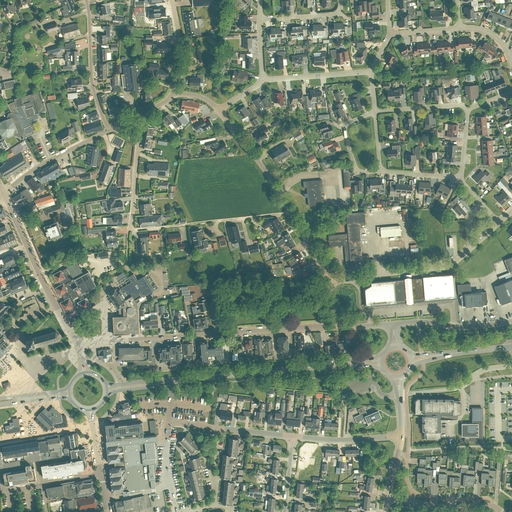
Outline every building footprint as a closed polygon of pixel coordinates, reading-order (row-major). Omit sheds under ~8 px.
[(238,0),(246,7),(251,11),(250,5),(251,3),(252,1),(251,1),(251,0),(238,0)] [(294,5),(294,3),(293,0),(282,0),(283,1),(282,1),(283,10),(290,10),(290,5),(294,5)] [(362,11),(367,10),(366,2),(366,1),(360,1),(360,5),(355,5),(356,15),(362,15),(362,11)] [(16,11),(13,4),(10,5),(8,2),(2,5),(6,14),(10,12),(11,14),(16,11)] [(62,11),(64,17),(75,13),(73,10),(77,9),(74,2),(63,7),(64,10),(62,11)] [(376,13),(376,5),(373,5),(373,2),(366,2),(367,10),(367,12),(372,11),(372,17),(378,17),(378,13),(376,13)] [(101,6),(98,7),(99,15),(103,15),(106,15),(106,14),(111,13),(111,11),(111,9),(110,9),(110,7),(110,3),(101,4),(101,6)] [(407,9),(408,12),(414,11),(413,8),(412,8),(412,6),(409,6),(409,3),(406,3),(400,3),(400,4),(400,9),(407,9)] [(464,14),(467,13),(474,13),(473,9),(476,9),(476,7),(478,7),(477,3),(471,4),(472,7),(464,8),(464,14)] [(145,16),(144,7),(134,8),(134,16),(145,16)] [(165,8),(149,9),(149,10),(149,18),(155,18),(155,17),(160,17),(160,16),(166,16),(165,8)] [(443,10),(435,11),(435,9),(430,9),(431,13),(430,13),(430,17),(431,17),(431,20),(439,19),(439,21),(446,20),(445,17),(443,17),(443,10)] [(400,15),(401,21),(408,21),(410,21),(410,17),(413,17),(413,15),(414,15),(414,11),(408,12),(408,15),(400,15)] [(493,21),(496,14),(489,11),(486,20),(490,21),(491,20),(493,21)] [(193,12),(183,13),(184,23),(186,23),(188,36),(200,34),(199,27),(198,19),(194,20),(193,12)] [(467,13),(467,19),(475,18),(475,22),(480,22),(479,15),(476,16),(476,12),(474,13),(467,13)] [(499,25),(503,17),(496,14),(493,21),(496,22),(495,23),(499,25)] [(241,16),(241,21),(240,21),(239,29),(251,29),(251,22),(247,21),(248,16),(241,16)] [(506,27),(509,19),(503,17),(499,25),(503,27),(504,26),(506,27)] [(164,29),(164,36),(172,35),(170,21),(163,22),(163,29),(164,29)] [(408,27),(408,30),(411,30),(411,24),(408,24),(408,21),(401,21),(398,21),(399,27),(408,27)] [(62,32),(64,39),(75,36),(75,35),(80,34),(77,24),(74,25),(73,24),(61,28),(61,26),(58,27),(56,23),(45,26),(47,32),(57,29),(58,31),(60,33),(62,32)] [(330,36),(334,36),(334,35),(335,35),(335,36),(339,35),(339,33),(338,23),(334,23),(334,27),(329,27),(330,36)] [(338,23),(339,33),(344,33),(344,35),(349,35),(348,26),(343,26),(343,23),(338,23)] [(370,34),(370,38),(374,38),(374,34),(380,33),(379,25),(372,26),(372,23),(365,23),(365,30),(369,30),(369,34),(370,34)] [(324,37),(328,36),(327,28),(322,28),(322,24),(317,25),(318,35),(318,37),(323,37),(322,36),(323,36),(324,37)] [(308,29),(309,35),(318,35),(317,25),(313,25),(313,29),(308,29)] [(106,35),(99,35),(99,43),(107,43),(107,40),(111,40),(111,26),(103,26),(103,30),(106,30),(106,35)] [(297,39),(297,36),(296,26),(292,26),(292,30),(287,31),(288,37),(292,37),(292,39),(297,39)] [(296,26),(297,36),(306,36),(306,29),(302,30),(301,26),(296,26)] [(276,28),(276,38),(286,37),(285,31),(281,31),(280,27),(276,28)] [(266,32),(267,39),(276,38),(276,28),(271,28),(271,32),(266,32)] [(248,38),(248,35),(242,35),(242,38),(243,38),(243,48),(251,48),(251,41),(252,41),(252,38),(248,38)] [(455,43),(455,49),(459,49),(459,47),(465,47),(464,38),(460,38),(458,40),(458,43),(455,43)] [(472,48),(475,48),(475,41),(472,42),(471,39),(469,38),(464,38),(465,47),(465,48),(469,48),(469,46),(472,46),(472,48)] [(448,41),(443,42),(444,50),(450,50),(450,52),(454,51),(453,45),(450,45),(450,43),(448,41)] [(434,53),(437,53),(440,53),(444,52),(444,50),(443,42),(438,42),(436,44),(436,46),(433,47),(434,53)] [(486,53),(486,52),(491,45),(487,42),(484,43),(483,45),(480,43),(477,49),(480,51),(480,50),(486,53)] [(170,52),(171,44),(166,44),(163,44),(163,43),(156,43),(156,48),(154,48),(154,52),(167,53),(167,51),(170,52)] [(367,47),(365,47),(365,43),(357,43),(357,50),(359,50),(359,55),(357,58),(360,61),(362,61),(366,57),(366,56),(365,55),(365,52),(367,51),(367,47)] [(414,48),(414,54),(418,54),(417,52),(424,52),(423,43),(418,43),(417,45),(417,48),(414,48)] [(423,43),(424,52),(430,51),(430,53),(434,53),(433,47),(430,47),(430,44),(428,43),(423,43)] [(53,48),(50,49),(49,48),(46,48),(48,54),(61,50),(59,45),(53,47),(53,48)] [(410,56),(410,57),(414,57),(414,50),(412,50),(410,46),(407,48),(406,45),(403,45),(399,47),(403,56),(407,55),(407,56),(410,56)] [(495,52),(496,50),(495,47),(491,45),(486,52),(486,53),(484,57),(487,58),(488,58),(489,56),(491,57),(494,59),(497,53),(495,52)] [(204,57),(201,48),(194,50),(197,59),(198,59),(199,63),(203,62),(202,58),(204,57)] [(108,49),(99,49),(99,60),(107,60),(107,53),(108,53),(108,49)] [(349,60),(348,51),(340,51),(341,53),(336,53),(336,50),(331,51),(332,58),(336,58),(337,64),(344,63),(344,61),(349,60)] [(272,62),(274,62),(275,69),(283,68),(283,59),(285,59),(285,51),(277,52),(277,57),(274,57),(274,58),(271,58),(272,62)] [(321,52),(322,56),(314,56),(314,65),(321,65),(324,65),(324,59),(327,59),(327,52),(321,52)] [(387,53),(385,58),(386,60),(388,61),(386,64),(392,67),(394,64),(392,63),(395,57),(387,53)] [(243,67),(246,67),(246,68),(249,68),(249,69),(250,69),(251,68),(252,68),(252,58),(247,57),(247,54),(240,54),(240,57),(242,58),(242,61),(242,67),(243,67)] [(307,58),(307,54),(297,55),(297,56),(292,56),(292,63),(294,63),(295,67),(299,67),(299,66),(303,65),(302,58),(307,58)] [(63,67),(63,70),(72,70),(72,66),(72,64),(79,64),(78,58),(71,58),(65,58),(65,61),(67,61),(67,67),(63,67)] [(126,92),(140,90),(143,90),(139,63),(123,65),(124,74),(123,74),(123,75),(121,75),(123,88),(125,87),(126,92)] [(159,65),(150,63),(149,69),(157,70),(156,78),(161,78),(161,77),(167,78),(169,71),(159,69),(159,65)] [(247,80),(248,74),(242,72),(241,73),(234,71),(231,80),(236,82),(236,81),(242,82),(243,79),(247,80)] [(197,74),(197,77),(190,77),(189,85),(200,86),(200,82),(203,82),(203,74),(196,74),(197,74)] [(496,76),(501,88),(506,86),(503,78),(500,79),(499,75),(496,76)] [(493,82),(496,90),(501,88),(496,76),(494,77),(495,81),(493,82)] [(67,84),(68,90),(78,89),(78,86),(82,85),(81,78),(71,79),(71,84),(67,84)] [(486,80),(491,92),(496,90),(493,82),(490,83),(489,79),(486,80)] [(483,86),(486,94),(491,92),(486,80),(484,81),(485,85),(483,86)] [(4,82),(5,89),(12,88),(11,81),(4,82)] [(388,99),(394,99),(393,92),(393,89),(389,90),(389,84),(383,85),(383,88),(385,88),(386,90),(387,90),(388,99)] [(466,87),(467,97),(474,97),(474,94),(478,93),(477,85),(473,86),(473,87),(466,87)] [(394,99),(394,101),(400,101),(399,96),(402,94),(405,93),(405,87),(401,88),(401,89),(393,89),(393,92),(394,99)] [(431,90),(432,100),(438,99),(438,95),(442,94),(441,87),(435,87),(435,89),(431,90)] [(452,89),(448,90),(448,94),(449,94),(449,98),(450,98),(457,97),(457,94),(460,94),(459,87),(456,88),(452,89)] [(415,100),(415,101),(421,101),(421,94),(424,94),(423,88),(418,88),(418,91),(414,92),(414,95),(412,95),(411,96),(411,100),(412,100),(415,100)] [(143,90),(140,90),(140,92),(137,92),(138,97),(141,96),(142,101),(143,101),(143,102),(145,102),(146,101),(150,100),(149,91),(144,92),(143,90)] [(310,98),(307,99),(307,108),(311,107),(311,103),(313,102),(313,99),(316,99),(316,92),(316,90),(310,90),(310,98)] [(40,118),(38,113),(46,111),(44,102),(42,103),(41,100),(43,99),(40,91),(20,97),(14,99),(15,101),(8,104),(7,103),(11,111),(11,112),(8,113),(6,119),(1,122),(0,122),(0,133),(1,134),(2,138),(0,139),(0,152),(5,149),(3,146),(6,144),(4,140),(4,139),(13,135),(19,137),(22,136),(23,138),(22,138),(22,139),(39,131),(36,132),(32,122),(40,118)] [(288,103),(289,111),(292,111),(292,107),(294,107),(294,104),(297,103),(296,91),(296,94),(291,94),(292,103),(288,103)] [(296,91),(297,103),(298,103),(297,101),(301,101),(301,103),(303,103),(304,108),(307,108),(307,99),(303,99),(302,91),(296,91)] [(322,92),(316,92),(316,99),(316,102),(320,101),(320,104),(323,104),(323,107),(326,106),(325,99),(322,100),(322,92)] [(280,102),(280,106),(287,105),(286,99),(282,99),(282,93),(272,94),(273,98),(273,103),(280,102)] [(350,101),(355,110),(362,107),(359,101),(362,99),(359,93),(353,96),(354,99),(350,101)] [(81,98),(76,99),(79,109),(86,107),(86,106),(90,105),(88,97),(81,99),(81,98)] [(264,106),(265,108),(270,104),(266,97),(261,100),(259,97),(254,100),(259,109),(264,106)] [(187,111),(190,112),(192,101),(188,100),(188,101),(182,100),(181,109),(185,109),(184,111),(187,111)] [(190,112),(198,113),(200,103),(194,102),(194,101),(192,101),(190,112)] [(342,108),(343,108),(341,103),(335,105),(337,109),(334,110),(337,118),(345,115),(342,108)] [(109,111),(111,118),(120,115),(117,106),(109,108),(109,111)] [(239,115),(242,119),(247,115),(250,119),(255,116),(251,110),(248,111),(245,106),(236,111),(239,115)] [(97,111),(86,115),(88,123),(92,122),(100,119),(97,111)] [(176,128),(181,124),(177,118),(174,120),(169,114),(163,118),(164,118),(162,120),(165,123),(166,122),(168,125),(171,123),(176,128)] [(184,114),(179,118),(184,125),(189,121),(184,114)] [(424,126),(427,128),(429,128),(430,127),(436,126),(435,118),(432,118),(432,114),(425,114),(425,121),(424,123),(424,126)] [(270,121),(273,128),(282,123),(278,116),(270,121)] [(412,129),(412,134),(417,134),(416,126),(413,126),(412,118),(404,119),(405,130),(412,129)] [(103,129),(100,120),(83,126),(86,134),(94,131),(94,132),(103,129)] [(192,125),(195,131),(202,127),(204,131),(213,126),(209,120),(203,124),(201,120),(192,125)] [(395,131),(394,120),(387,120),(388,132),(395,131)] [(72,123),(73,127),(69,129),(69,128),(58,135),(60,138),(58,139),(62,144),(74,137),(71,133),(75,131),(75,132),(80,130),(77,121),(72,123)] [(319,125),(321,132),(324,131),(325,135),(326,135),(326,137),(322,138),(327,137),(327,138),(327,139),(332,137),(331,137),(331,136),(333,135),(331,135),(331,133),(333,133),(331,126),(328,127),(326,123),(319,125)] [(255,135),(258,142),(268,137),(265,132),(268,131),(265,125),(259,129),(261,132),(255,135)] [(145,127),(144,135),(150,136),(152,137),(154,128),(145,127)] [(293,133),(297,140),(303,136),(299,129),(293,133)] [(142,148),(149,149),(151,141),(149,141),(150,136),(144,135),(142,148)] [(212,146),(216,154),(227,148),(224,142),(219,144),(217,139),(206,142),(206,145),(211,144),(212,146)] [(321,150),(329,148),(330,152),(339,150),(336,142),(331,144),(330,141),(319,144),(321,150)] [(447,153),(456,153),(457,145),(452,145),(452,142),(444,141),(443,146),(448,146),(447,153)] [(387,151),(387,157),(397,156),(397,153),(400,152),(399,143),(392,144),(392,147),(393,147),(393,150),(387,151)] [(272,151),(274,155),(275,154),(276,156),(273,158),(276,163),(291,155),(288,150),(286,151),(285,149),(283,145),(272,151)] [(87,165),(96,166),(100,148),(88,146),(87,154),(89,154),(87,165)] [(4,154),(7,159),(14,154),(11,149),(4,154)] [(112,160),(118,162),(122,151),(117,149),(112,160)] [(405,159),(406,164),(415,164),(415,158),(420,157),(420,150),(412,150),(412,155),(406,155),(406,159),(405,159)] [(0,167),(0,171),(5,179),(13,174),(14,175),(30,166),(21,152),(5,161),(6,162),(3,164),(4,165),(0,167)] [(438,152),(429,152),(429,161),(435,161),(435,159),(439,159),(438,152)] [(442,163),(450,164),(450,161),(456,162),(456,153),(447,153),(447,159),(442,158),(442,163)] [(37,173),(36,173),(41,182),(47,179),(48,182),(64,173),(57,161),(42,170),(37,173)] [(99,181),(107,184),(111,175),(112,175),(115,166),(104,162),(100,171),(102,172),(99,181)] [(148,164),(147,173),(153,174),(153,175),(157,175),(157,176),(168,177),(169,164),(154,163),(154,165),(148,164)] [(119,185),(128,186),(129,179),(130,180),(131,169),(119,168),(118,174),(119,174),(119,185)] [(477,175),(484,181),(486,179),(488,180),(492,176),(486,170),(484,173),(481,170),(477,175)] [(482,184),(484,181),(477,175),(473,179),(482,187),(483,185),(482,184)] [(38,184),(33,177),(26,182),(33,192),(39,187),(41,191),(45,188),(40,182),(38,184)] [(372,189),(376,189),(375,179),(373,179),(369,180),(370,186),(367,186),(367,192),(372,192),(372,189)] [(379,188),(379,193),(385,192),(384,185),(381,185),(381,179),(377,179),(375,179),(376,189),(379,188)] [(500,181),(506,187),(509,185),(503,179),(500,181)] [(308,197),(308,206),(324,204),(323,198),(322,198),(321,187),(322,186),(322,180),(303,181),(304,188),(307,188),(307,193),(304,193),(305,197),(308,197)] [(351,186),(351,193),(359,192),(359,190),(363,190),(363,187),(362,180),(355,180),(355,186),(351,186)] [(405,185),(404,194),(412,194),(413,180),(410,180),(409,185),(405,185)] [(389,195),(395,195),(395,193),(397,193),(398,184),(396,184),(396,185),(394,185),(394,181),(390,181),(390,186),(389,195)] [(441,195),(446,186),(440,184),(435,194),(438,195),(438,194),(441,195)] [(443,198),(446,199),(451,189),(446,186),(441,195),(444,196),(443,198)] [(12,198),(18,208),(33,199),(27,188),(20,192),(21,193),(12,198)] [(500,195),(507,202),(511,198),(503,189),(501,191),(502,193),(500,195)] [(36,200),(39,209),(55,204),(51,194),(50,195),(49,191),(39,194),(41,198),(36,200)] [(494,197),(502,206),(507,202),(500,195),(497,197),(496,195),(494,197)] [(460,199),(470,211),(473,208),(467,202),(469,200),(467,198),(465,199),(463,197),(460,199)] [(105,200),(102,201),(103,207),(106,207),(107,212),(110,211),(123,209),(122,201),(115,203),(114,199),(112,199),(105,201),(105,200)] [(38,206),(34,201),(21,209),(25,214),(38,206)] [(467,213),(457,202),(454,205),(456,207),(453,209),(459,216),(462,213),(464,216),(467,213)] [(66,206),(66,205),(65,206),(62,204),(45,210),(47,216),(64,210),(66,206)] [(142,216),(152,215),(152,210),(148,210),(147,204),(141,205),(142,216)] [(328,241),(329,242),(329,247),(334,246),(344,245),(346,268),(355,267),(375,265),(374,259),(362,260),(360,228),(365,227),(365,224),(364,212),(346,213),(348,234),(328,235),(329,240),(328,241)] [(140,219),(141,227),(162,226),(161,215),(157,215),(149,216),(149,217),(146,217),(146,218),(140,219)] [(114,216),(114,218),(106,218),(106,224),(114,224),(117,224),(117,222),(122,222),(122,216),(114,216)] [(278,218),(272,221),(270,218),(261,222),(264,228),(270,226),(273,232),(282,227),(282,226),(282,224),(281,224),(278,218)] [(62,235),(57,222),(44,227),(49,240),(62,235)] [(237,226),(228,228),(232,243),(241,240),(237,226)] [(382,237),(402,236),(401,226),(381,227),(382,237)] [(116,230),(106,232),(108,247),(118,246),(116,230)] [(203,240),(201,230),(192,232),(195,246),(200,245),(201,249),(208,247),(207,239),(203,240)] [(147,243),(146,243),(146,238),(147,238),(147,233),(139,233),(139,235),(140,235),(140,241),(141,241),(141,242),(137,242),(137,253),(145,252),(145,250),(148,250),(147,243)] [(283,244),(292,239),(288,233),(282,236),(283,238),(278,241),(280,246),(283,244)] [(0,243),(0,251),(19,245),(15,234),(4,238),(5,242),(0,243)] [(168,235),(169,242),(177,242),(177,241),(181,240),(180,234),(168,235)] [(287,244),(290,248),(295,245),(292,239),(283,244),(284,246),(287,244)] [(483,254),(490,261),(503,250),(496,243),(483,254)] [(289,267),(303,258),(299,252),(294,256),(295,257),(286,262),(289,267)] [(2,259),(3,261),(0,261),(0,273),(3,273),(1,268),(5,266),(7,270),(12,267),(13,268),(17,266),(15,261),(16,261),(15,259),(14,259),(13,257),(15,256),(14,254),(8,256),(6,256),(6,257),(2,259)] [(511,279),(494,287),(501,305),(511,300),(511,256),(504,260),(509,272),(511,270),(511,279)] [(291,270),(293,273),(295,271),(295,270),(300,267),(301,268),(306,265),(303,258),(289,267),(291,270)] [(60,303),(65,312),(70,309),(71,312),(77,308),(72,299),(78,296),(81,301),(77,303),(83,312),(92,307),(86,297),(85,298),(82,293),(96,286),(88,271),(83,274),(80,269),(82,269),(76,259),(66,265),(67,268),(61,271),(61,270),(53,275),(57,283),(59,282),(61,285),(55,288),(60,296),(62,295),(65,300),(60,303)] [(475,261),(462,272),(469,279),(481,268),(475,261)] [(26,283),(23,276),(22,272),(21,272),(19,267),(19,266),(18,266),(12,269),(11,269),(9,270),(4,273),(5,275),(3,275),(3,274),(0,274),(0,297),(3,296),(9,293),(10,294),(11,293),(10,293),(13,292),(13,293),(27,287),(28,288),(26,283)] [(108,294),(112,300),(114,303),(118,309),(119,313),(119,316),(118,317),(113,317),(113,324),(112,324),(112,325),(112,326),(112,327),(113,327),(113,328),(114,328),(114,329),(114,331),(114,335),(130,334),(130,332),(138,332),(136,303),(135,302),(136,302),(135,301),(143,296),(143,297),(154,290),(145,275),(138,280),(133,274),(130,276),(128,277),(129,279),(131,282),(118,290),(117,288),(115,289),(112,291),(111,291),(111,292),(110,293),(108,294)] [(408,278),(404,279),(404,280),(371,283),(363,288),(364,304),(406,301),(406,303),(410,304),(413,303),(413,300),(454,296),(452,275),(423,277),(423,278),(411,279),(411,278),(408,278)] [(461,293),(462,307),(471,306),(472,306),(477,305),(477,306),(478,305),(487,305),(486,291),(461,293)] [(208,326),(207,322),(206,317),(205,317),(205,315),(205,313),(204,311),(208,311),(206,302),(199,303),(200,309),(197,309),(196,306),(192,306),(194,319),(193,319),(195,329),(199,328),(204,327),(208,326)] [(0,350),(2,350),(5,347),(9,344),(6,341),(9,339),(9,333),(1,324),(1,319),(13,309),(10,306),(5,305),(2,303),(0,304),(0,350)] [(181,319),(180,314),(175,314),(175,311),(171,311),(172,320),(175,319),(176,329),(177,329),(178,330),(180,329),(181,328),(185,328),(185,324),(186,324),(186,319),(182,320),(181,319)] [(150,320),(151,328),(158,327),(157,316),(150,317),(150,320)] [(32,338),(33,339),(26,341),(28,348),(35,346),(35,348),(59,341),(60,337),(59,333),(56,331),(32,338)] [(295,336),(296,349),(304,349),(303,335),(295,336)] [(277,338),(279,352),(289,352),(287,337),(277,338)] [(255,358),(264,357),(264,356),(273,356),(272,339),(264,339),(264,340),(263,340),(263,338),(254,339),(255,358)] [(250,356),(246,357),(246,362),(254,360),(253,351),(252,351),(251,340),(250,339),(248,339),(248,340),(247,340),(247,342),(245,342),(246,345),(245,345),(245,348),(246,348),(246,349),(247,349),(247,352),(249,352),(250,356)] [(334,344),(325,346),(327,354),(335,353),(335,354),(351,350),(351,351),(355,350),(355,346),(354,345),(350,346),(350,343),(351,343),(350,339),(346,340),(345,339),(342,339),(341,341),(336,342),(337,347),(335,348),(334,344)] [(201,361),(209,360),(216,359),(216,360),(224,359),(222,344),(214,345),(214,347),(213,347),(209,348),(208,348),(207,341),(199,342),(201,361)] [(192,343),(183,344),(183,354),(184,354),(184,364),(195,364),(195,354),(193,354),(192,343)] [(159,348),(159,356),(160,362),(168,362),(168,366),(182,365),(182,357),(182,356),(182,352),(181,352),(181,344),(180,344),(181,348),(179,348),(179,344),(167,345),(167,347),(159,348)] [(123,362),(134,361),(134,365),(149,364),(149,361),(152,361),(152,349),(142,349),(142,348),(120,348),(120,359),(123,359),(123,362)] [(101,359),(104,360),(105,362),(112,361),(110,349),(101,350),(98,353),(99,358),(101,358),(101,359)] [(430,440),(432,440),(432,439),(440,439),(440,414),(460,414),(461,413),(461,403),(457,403),(457,401),(450,401),(450,399),(449,399),(449,398),(447,398),(447,399),(442,399),(442,398),(439,398),(439,399),(434,399),(434,398),(432,398),(432,399),(427,399),(427,398),(424,398),(424,399),(419,399),(418,399),(417,399),(416,400),(416,401),(415,401),(415,402),(415,403),(414,403),(414,406),(415,406),(415,414),(422,414),(422,418),(422,420),(422,425),(421,425),(421,428),(422,428),(424,428),(424,436),(426,436),(426,439),(430,439),(430,440)] [(131,414),(129,402),(122,403),(121,403),(117,409),(119,417),(131,414)] [(46,426),(47,425),(50,428),(55,423),(62,422),(61,414),(53,406),(48,411),(45,409),(40,414),(43,418),(41,421),(46,426)] [(482,407),(472,407),(472,423),(461,423),(461,436),(464,436),(464,441),(482,441),(482,407)] [(356,422),(366,418),(369,424),(379,420),(378,418),(381,416),(378,410),(367,414),(366,411),(354,416),(356,422)] [(247,412),(243,411),(243,415),(238,415),(238,420),(245,421),(246,416),(250,416),(250,412),(247,411),(247,412)] [(253,421),(261,422),(261,417),(264,418),(265,412),(258,411),(257,417),(254,416),(253,421)] [(298,411),(298,418),(294,418),(293,426),(300,427),(300,421),(303,421),(304,411),(298,411)] [(274,424),(275,413),(274,419),(271,418),(272,413),(268,413),(268,414),(268,418),(267,418),(266,423),(274,424)] [(275,413),(274,424),(281,425),(282,419),(281,419),(282,414),(278,414),(275,413)] [(286,425),(293,426),(294,418),(294,413),(287,413),(287,420),(286,420),(286,425)] [(27,418),(29,427),(41,425),(40,415),(27,418)] [(305,427),(312,427),(313,418),(306,418),(306,421),(305,421),(305,427)] [(6,433),(19,431),(17,419),(13,419),(13,421),(9,422),(10,425),(5,426),(6,433)] [(105,424),(107,440),(120,439),(120,438),(123,438),(144,436),(142,422),(140,422),(132,423),(132,424),(114,425),(114,423),(105,424)] [(26,464),(25,462),(33,461),(33,462),(51,458),(50,454),(64,451),(65,455),(71,454),(72,460),(41,465),(43,477),(84,469),(85,468),(86,466),(87,465),(87,463),(87,461),(86,459),(85,459),(84,456),(86,456),(85,452),(85,448),(79,449),(79,448),(75,449),(75,446),(79,446),(77,433),(62,436),(62,434),(38,439),(38,441),(23,444),(22,440),(0,444),(0,481),(6,485),(10,484),(10,486),(32,482),(32,480),(36,479),(33,463),(26,464)] [(191,453),(193,455),(198,451),(196,449),(198,447),(186,434),(184,436),(182,435),(178,439),(179,441),(179,442),(181,445),(181,446),(180,445),(178,447),(181,450),(183,449),(183,448),(183,447),(186,450),(183,453),(185,454),(187,453),(186,452),(188,451),(191,454),(191,453)] [(107,440),(106,440),(107,443),(107,446),(106,446),(108,463),(114,462),(115,467),(109,468),(110,477),(110,478),(110,479),(110,480),(110,481),(110,482),(110,483),(111,483),(112,493),(112,492),(123,491),(124,495),(141,492),(140,489),(156,487),(153,463),(155,463),(155,457),(156,457),(156,455),(155,443),(154,443),(154,441),(157,441),(157,438),(157,435),(154,435),(151,435),(144,436),(123,438),(120,438),(120,439),(107,440)] [(230,438),(229,444),(243,446),(243,443),(241,443),(241,444),(240,444),(240,439),(239,439),(239,437),(233,436),(233,438),(230,438)] [(223,479),(231,480),(231,474),(233,474),(233,475),(235,476),(236,471),(233,470),(233,472),(232,471),(233,463),(234,463),(234,464),(236,464),(237,460),(235,460),(234,461),(233,460),(234,456),(242,457),(242,455),(240,454),(240,455),(238,455),(239,446),(241,447),(241,448),(243,448),(243,446),(229,444),(227,455),(223,455),(220,478),(223,478),(223,479)] [(190,498),(191,500),(205,497),(198,469),(201,468),(199,457),(197,458),(197,456),(188,458),(189,464),(188,464),(188,463),(185,464),(186,468),(189,468),(188,467),(190,466),(191,470),(187,471),(189,476),(187,476),(187,475),(185,475),(186,480),(188,480),(188,479),(189,478),(191,487),(190,487),(190,486),(187,486),(189,491),(191,491),(191,490),(192,489),(194,498),(193,498),(192,497),(190,498)] [(483,463),(479,463),(478,470),(482,470),(482,472),(481,472),(481,478),(481,484),(488,485),(489,470),(489,469),(482,468),(483,463)] [(424,468),(418,468),(418,472),(417,472),(417,477),(417,478),(417,484),(424,484),(425,469),(425,468),(424,468)] [(447,469),(439,468),(439,473),(438,473),(438,478),(439,478),(438,484),(445,485),(446,470),(447,469)] [(468,469),(460,468),(460,472),(460,485),(466,486),(468,470),(468,469)] [(425,469),(424,484),(428,485),(428,484),(431,485),(432,470),(425,469)] [(454,472),(454,471),(446,470),(445,485),(445,486),(452,487),(454,472)] [(475,470),(468,470),(466,486),(474,486),(474,481),(475,481),(475,475),(474,475),(475,470)] [(496,470),(489,470),(488,485),(492,485),(495,485),(496,470)] [(460,472),(454,472),(452,487),(460,487),(460,485),(460,472)] [(367,483),(372,485),(374,478),(369,477),(365,477),(364,479),(368,480),(367,483)] [(65,499),(88,495),(92,494),(91,491),(93,491),(92,482),(87,483),(86,482),(84,483),(83,481),(63,485),(63,486),(46,489),(48,499),(65,496),(65,499)] [(222,504),(233,505),(233,501),(234,501),(234,502),(237,502),(237,497),(235,497),(235,498),(233,498),(234,490),(236,490),(236,491),(238,491),(239,486),(236,486),(236,487),(235,487),(235,482),(225,481),(222,504)] [(371,492),(372,485),(367,484),(367,487),(360,485),(359,489),(366,490),(366,491),(371,492)] [(64,501),(65,511),(66,511),(77,510),(77,511),(94,511),(95,510),(97,507),(96,506),(95,497),(94,497),(93,495),(92,495),(92,494),(88,495),(89,497),(85,498),(85,497),(64,501)] [(112,502),(114,511),(127,511),(147,508),(144,495),(118,501),(112,502)]
